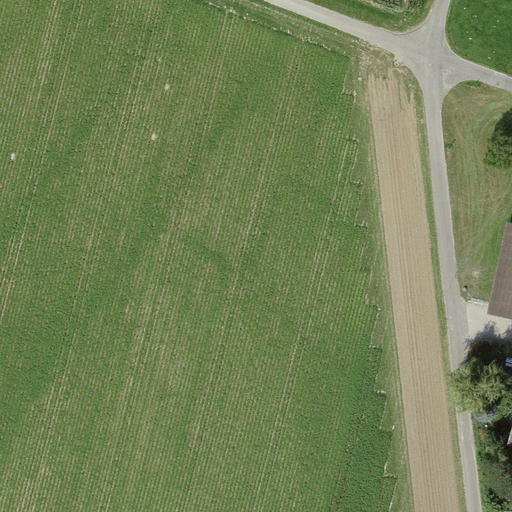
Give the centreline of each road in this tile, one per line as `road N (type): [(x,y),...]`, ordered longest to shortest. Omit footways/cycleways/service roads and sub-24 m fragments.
road 1 (track): [(447,0),(434,57),(481,511)]
road 2 (track): [(511,86),(277,0)]
